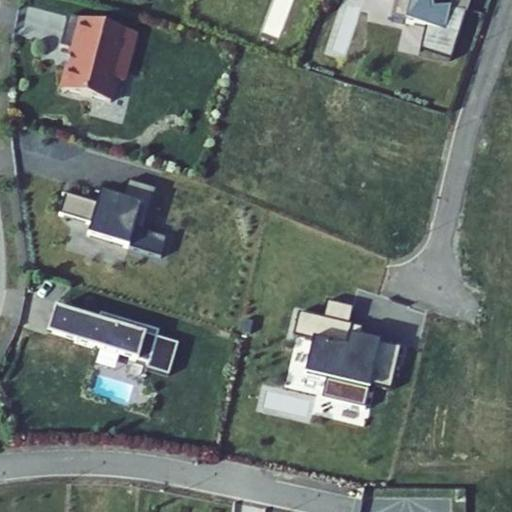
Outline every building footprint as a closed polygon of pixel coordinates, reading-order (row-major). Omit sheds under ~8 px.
[(395,0),(392,21),(445,31),(450,8),(431,4),(432,0),(395,0)] [(451,0),(450,8),(467,11),(470,0),(451,0)] [(140,36),(72,19),(64,50),(77,53),(67,93),(115,105),(121,83),(127,85),(140,36)] [(158,194),(129,185),(123,203),(102,197),(98,208),(66,199),(61,219),(92,228),(88,240),(130,252),(135,233),(145,236),(158,194)] [(328,306),(324,322),(349,328),(353,312),(328,306)] [(162,332),(104,314),(102,321),(58,308),(50,334),(152,365),(162,332)] [(305,379),(328,385),(324,402),(367,412),(371,395),(373,390),(392,395),(403,350),(362,340),(365,332),(349,328),(324,322),(300,316),(295,340),(313,345),(306,374),(305,379)]
